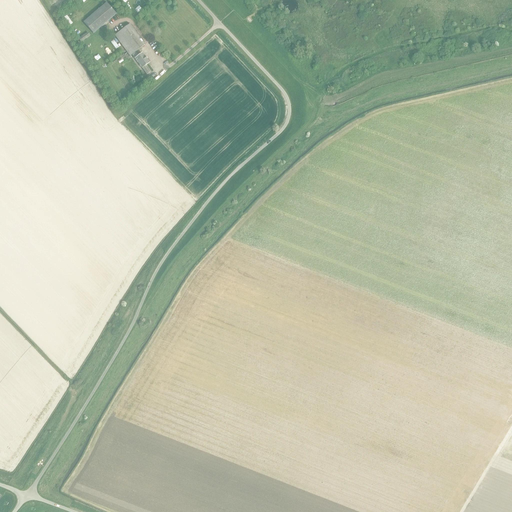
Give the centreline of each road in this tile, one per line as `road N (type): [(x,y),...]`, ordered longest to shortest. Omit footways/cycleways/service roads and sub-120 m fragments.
road 1 (unclassified): [(28,494),(132,325),(164,257),(288,117),(284,93),(198,0)]
road 2 (unknown): [(220,23),(160,64),(129,19)]
